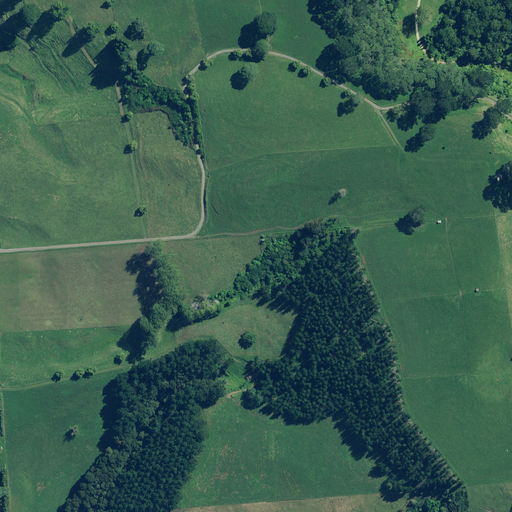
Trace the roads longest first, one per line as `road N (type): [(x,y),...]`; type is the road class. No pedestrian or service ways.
road 1 (track): [(159,218),(197,202),(201,79),(214,62),(269,58),(378,109),(511,120)]
road 2 (track): [(0,384),(106,378),(166,357),(188,317),(159,218)]
road 3 (track): [(0,227),(159,218)]
road 4 (track): [(511,64),(462,51),(435,57),(414,0)]
